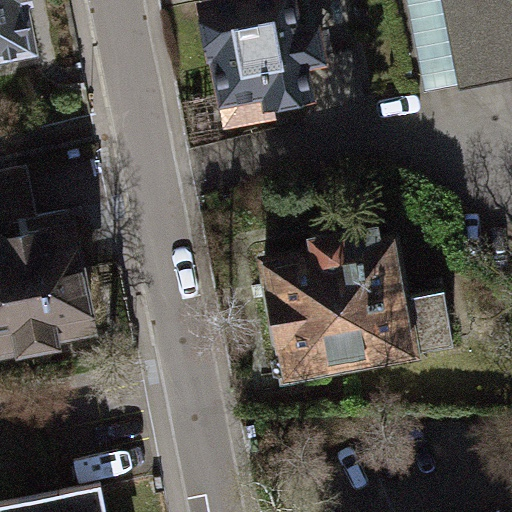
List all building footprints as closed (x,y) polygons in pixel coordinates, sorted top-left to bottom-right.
[(28,0),(0,0),(0,62),(39,55),(28,0)] [(287,0),(190,0),(209,89),(210,105),(218,129),(279,116),(277,106),(313,102),(312,109),(365,100),(356,49),(329,55),(313,0),(299,0),(288,2),(287,0)] [(511,0),(445,0),(462,83),(511,73),(511,0)] [(30,165),(0,170),(0,361),(110,341),(87,216),(41,225),(30,165)] [(308,251),(257,260),(284,374),(419,353),(398,217),(302,232),(308,251)] [(106,511),(101,482),(0,501),(0,511),(106,511)]
